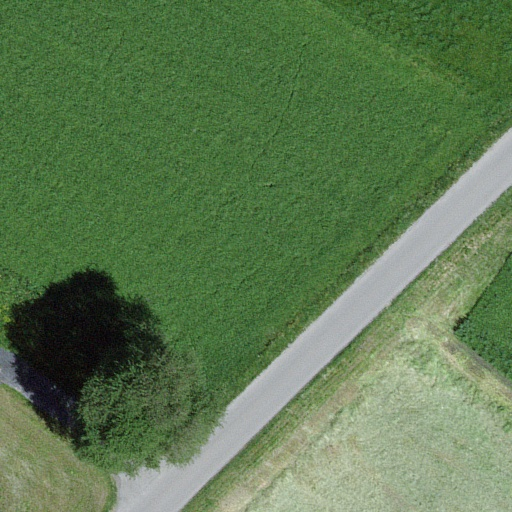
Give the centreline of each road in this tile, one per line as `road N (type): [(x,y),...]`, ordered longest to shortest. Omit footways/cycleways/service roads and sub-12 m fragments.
road 1 (unclassified): [(211,511),(511,196)]
road 2 (track): [(185,511),(0,376)]
